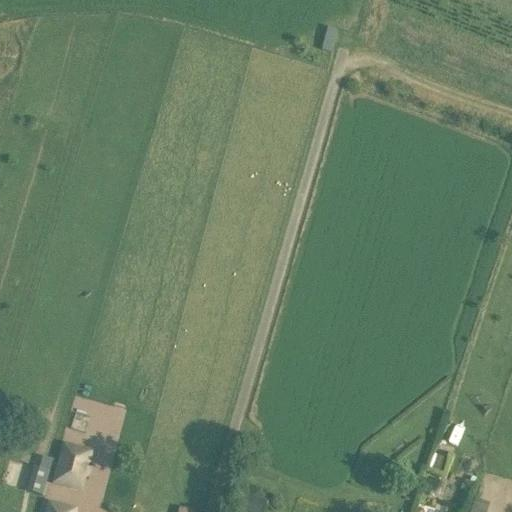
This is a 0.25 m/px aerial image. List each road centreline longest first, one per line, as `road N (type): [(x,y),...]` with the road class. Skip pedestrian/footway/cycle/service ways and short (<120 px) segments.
road 1 (track): [(209,511),(343,51)]
road 2 (track): [(358,55),(511,111)]
